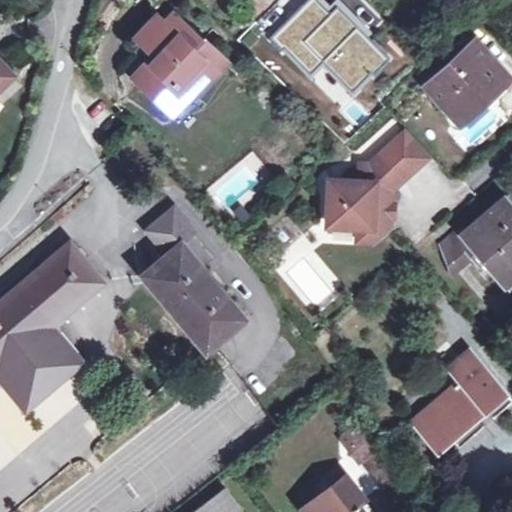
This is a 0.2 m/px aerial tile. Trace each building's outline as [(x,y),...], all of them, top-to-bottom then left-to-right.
[(136,77),(169,108),(188,88),(194,94),(196,96),(227,63),(175,15),(166,23),(159,16),(137,38),(156,56),(136,77)] [(307,48),(292,62),(338,107),(385,59),(355,29),(321,62),(307,48)] [(429,86),(461,120),(507,76),(477,43),(429,86)] [(0,87),(15,74),(0,57),(0,87)] [(175,114),(194,94),(188,88),(169,108),(175,114)] [(374,241),(391,226),(391,216),(385,215),(386,205),(392,205),(392,190),(416,168),(395,145),(371,167),(363,167),(363,183),(334,184),(335,229),(365,228),(366,242),(374,241)] [(511,207),(505,199),(500,203),(511,216),(511,267),(502,276),(509,284),(511,281),(511,207)] [(511,267),(511,216),(500,203),(466,234),(479,249),(472,255),(475,258),(488,273),(494,267),(502,276),(511,267)] [(151,231),(171,255),(147,276),(207,347),(242,317),(200,267),(212,256),(174,211),(151,231)] [(479,249),(466,234),(459,227),(440,243),(452,278),(475,258),(472,255),(479,249)] [(0,364),(45,326),(98,281),(69,247),(0,305),(0,364)] [(45,326),(0,364),(0,374),(24,403),(74,361),(45,326)] [(458,361),(464,367),(455,375),(459,379),(412,420),(437,450),(505,392),(469,351),(458,361)] [(347,433),(356,447),(352,451),(361,463),(379,450),(360,423),(347,433)] [(303,510),(304,511),(362,511),(357,505),(365,500),(347,476),(303,510)] [(235,485),(225,492),(240,511),(256,511),(235,485)] [(240,511),(225,492),(199,511),(240,511)]
